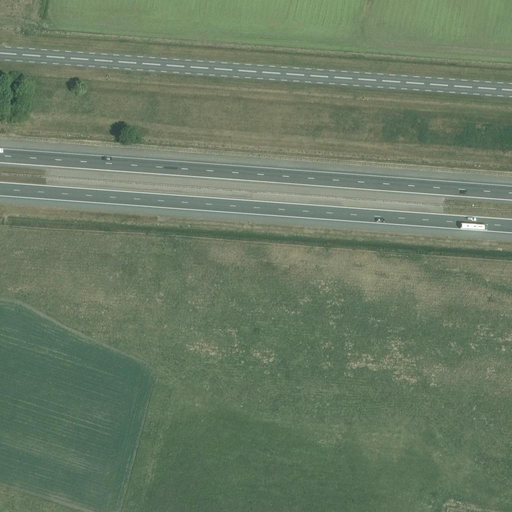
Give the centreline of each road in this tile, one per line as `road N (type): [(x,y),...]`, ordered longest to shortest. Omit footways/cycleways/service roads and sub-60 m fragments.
road 1 (secondary): [(511,88),(0,51)]
road 2 (motorway): [(511,193),(0,156)]
road 3 (motorway): [(0,190),(511,227)]
